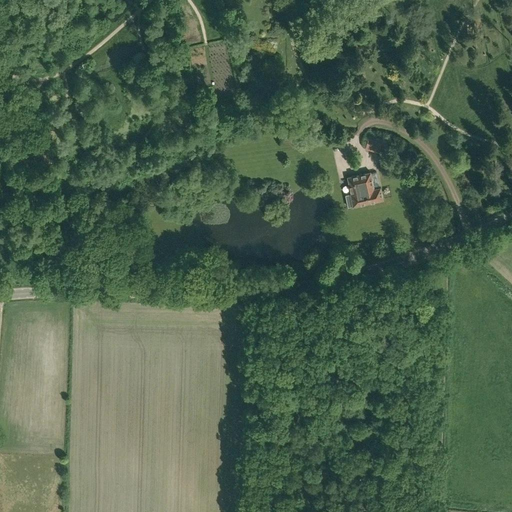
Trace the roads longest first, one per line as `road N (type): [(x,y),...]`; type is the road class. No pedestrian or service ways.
road 1 (unclassified): [(0,295),(298,289),(511,217)]
road 2 (track): [(267,292),(260,511)]
road 3 (track): [(465,235),(452,190),(417,142),(376,122),(353,145)]
